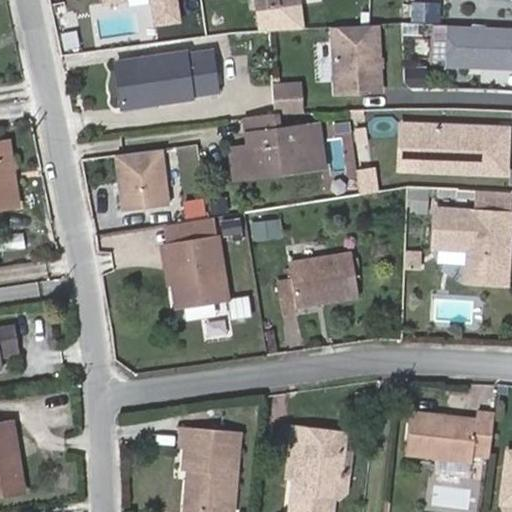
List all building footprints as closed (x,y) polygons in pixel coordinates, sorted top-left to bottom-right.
[(255,0),(257,8),(300,2),(300,0),(255,0)] [(420,20),(442,20),(442,2),(420,2),(420,20)] [(511,26),(446,24),(445,67),(511,68),(511,26)] [(331,25),(330,93),(382,94),(383,26),(331,25)] [(217,92),(210,53),(185,57),(184,53),(117,65),(125,108),(217,92)] [(426,85),(426,66),(406,66),(406,85),(426,85)] [(302,81),(273,81),(273,112),(302,112),(302,81)] [(302,169),(304,179),(329,176),(322,131),(283,136),(280,114),(251,117),(255,140),(262,139),(264,151),(246,154),(250,177),(302,169)] [(511,125),(398,119),(395,172),(509,178),(511,131),(511,125)] [(354,129),(355,165),(368,165),(367,129),(354,129)] [(0,141),(0,206),(17,204),(9,140),(0,141)] [(115,152),(118,211),(168,208),(165,149),(115,152)] [(239,189),(304,179),(302,169),(250,177),(246,154),(234,155),(239,189)] [(359,193),(377,192),(376,167),(357,168),(359,193)] [(211,213),(228,210),(225,195),(208,198),(211,213)] [(472,252),(480,261),(479,285),(509,287),(511,250),(511,249),(507,249),(508,240),(511,240),(511,215),(439,211),(437,249),(471,252),(472,252)] [(214,216),(164,224),(167,244),(218,236),(214,216)] [(254,240),(282,235),(279,216),(250,221),(254,240)] [(0,249),(24,246),(22,230),(0,233),(0,249)] [(228,298),(218,236),(167,244),(173,285),(177,306),(228,298)] [(173,285),(167,244),(160,245),(167,286),(173,285)] [(480,261),(472,252),(471,252),(469,285),(479,285),(480,261)] [(298,312),(297,306),(358,297),(351,254),(291,263),(293,279),(277,282),(282,315),(298,312)] [(248,294),(227,298),(231,318),(251,315),(248,294)] [(437,294),(437,324),(480,324),(480,295),(437,294)] [(201,313),(204,340),(231,338),(228,311),(201,313)] [(0,326),(0,366),(2,367),(0,356),(0,354),(17,351),(12,324),(0,326)] [(490,456),(495,416),(477,414),(477,419),(411,412),(407,455),(471,462),(472,454),(490,456)] [(0,492),(22,489),(12,420),(0,422),(0,492)] [(346,494),(348,480),(341,472),(343,458),(344,437),(292,431),(287,479),(296,480),(302,487),(301,499),(293,505),(292,511),(332,511),(334,503),(346,494)] [(199,482),(194,491),(192,511),(229,511),(231,498),(236,487),(241,437),(181,432),(179,449),(186,450),(183,473),(192,474),(199,475),(199,482)] [(511,451),(508,452),(502,503),(511,504),(511,451)] [(350,459),(343,458),(341,472),(348,480),(350,459)] [(468,476),(470,466),(442,460),(440,470),(468,476)] [(188,511),(192,511),(194,491),(199,482),(199,475),(192,474),(188,511)] [(302,487),(296,480),(293,505),(301,499),(302,487)]
